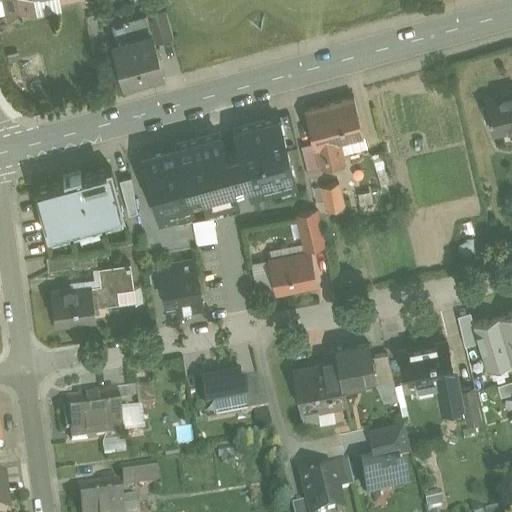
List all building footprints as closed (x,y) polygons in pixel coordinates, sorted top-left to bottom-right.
[(6,0),(10,15),(33,10),(30,0),(6,0)] [(166,10),(147,15),(154,39),(173,34),(166,10)] [(146,11),(111,20),(116,39),(112,40),(123,79),(162,68),(154,39),(147,15),(146,11)] [(511,90),(500,94),(500,93),(499,93),(499,94),(485,97),(489,111),(487,112),(488,116),(490,115),(493,129),(511,124),(511,90)] [(354,94),(305,106),(313,139),(318,158),(320,164),(345,158),(340,138),(364,132),(354,94)] [(220,132),(174,145),(175,151),(145,159),(159,215),(194,206),(188,184),(200,181),(206,205),(237,196),(232,176),(247,172),(251,190),(295,178),(278,117),(235,128),(240,150),(225,154),(220,132)] [(313,139),(301,143),(305,162),(318,158),(313,139)] [(318,158),(305,162),(309,174),(321,171),(320,164),(318,158)] [(64,178),(34,186),(48,234),(124,213),(111,165),(81,173),(80,169),(63,173),(64,178)] [(338,180),(321,184),(326,207),(344,203),(338,180)] [(316,207),(297,212),(304,244),(324,240),(316,207)] [(194,216),(199,240),(219,237),(214,213),(194,216)] [(94,249),(47,256),(48,269),(96,262),(94,249)] [(308,249),(271,257),(277,288),(315,281),(308,249)] [(193,257),(160,263),(167,304),(181,302),(182,308),(202,304),(193,257)] [(101,281),(51,289),(56,323),(95,316),(93,303),(118,298),(116,286),(132,283),(128,259),(98,264),(101,281)] [(511,308),(498,313),(511,357),(511,308)] [(466,342),(479,338),(473,320),(470,309),(457,313),(466,342)] [(498,313),(473,320),(479,338),(487,365),(511,357),(498,313)] [(446,337),(398,346),(401,364),(407,363),(409,375),(414,375),(417,392),(440,387),(437,374),(453,370),(446,337)] [(369,340),(335,346),(338,361),(314,365),(313,363),(293,366),(301,406),(303,414),(319,411),(317,403),(347,397),(343,377),(374,371),(375,371),(371,352),(369,340)] [(387,349),(371,352),(375,371),(374,371),(375,378),(393,375),(387,349)] [(239,364),(199,372),(206,406),(244,399),(245,399),(242,379),(239,364)] [(443,404),(461,400),(459,386),(455,370),(453,370),(437,374),(440,387),(443,404)] [(260,376),(242,379),(245,399),(244,399),(247,415),(268,411),(260,376)] [(511,377),(497,382),(501,393),(511,389),(511,377)] [(151,382),(135,385),(138,407),(154,405),(151,382)] [(474,382),(459,386),(461,400),(464,409),(479,405),(474,382)] [(116,390),(78,395),(79,402),(67,404),(72,442),(122,436),(121,432),(131,431),(129,413),(119,414),(116,390)] [(479,405),(464,409),(466,419),(481,415),(479,405)] [(369,427),(375,450),(397,445),(409,442),(403,419),(369,427)] [(105,443),(106,458),(128,456),(127,442),(105,443)] [(375,450),(358,455),(367,497),(389,491),(394,495),(402,493),(405,488),(406,488),(397,445),(375,450)] [(338,492),(352,488),(345,460),(331,463),(338,492)] [(331,463),(299,471),(307,505),(308,511),(342,511),(338,492),(331,463)] [(155,466),(121,471),(124,487),(157,482),(155,466)] [(118,486),(80,492),(80,491),(79,491),(81,511),(122,511),(121,503),(118,486)] [(136,511),(135,501),(121,503),(122,511),(136,511)]
